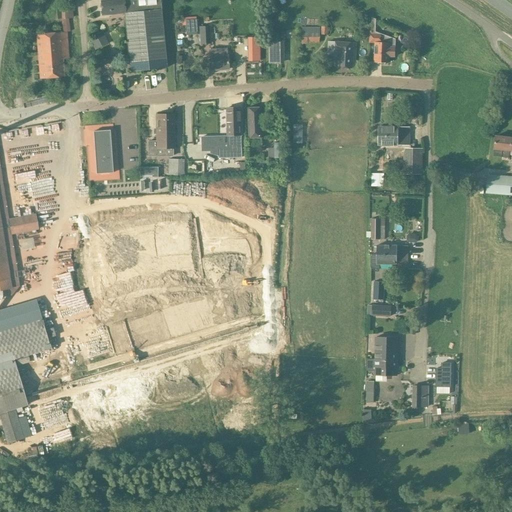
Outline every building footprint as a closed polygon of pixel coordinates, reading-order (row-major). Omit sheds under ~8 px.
[(124,13),(130,71),(165,68),(158,0),(100,0),(102,15),(124,13)] [(71,9),(58,10),(59,19),(65,19),(72,18),(71,9)] [(196,19),(185,20),(185,33),(197,32),(196,19)] [(199,27),(199,45),(210,44),(209,26),(199,27)] [(302,37),(320,38),(320,28),(302,28),(302,37)] [(374,62),(389,63),(389,57),(395,57),(395,43),(381,43),(381,34),(370,30),(369,43),(375,43),(374,62)] [(36,35),(40,78),(63,76),(62,60),(68,59),(66,32),(36,35)] [(103,33),(92,37),(97,48),(108,43),(103,33)] [(248,38),(249,61),(260,61),(259,37),(248,38)] [(356,42),(328,41),(328,56),(335,56),(335,68),(354,69),(356,42)] [(269,42),(269,64),(284,63),(283,42),(269,42)] [(210,57),(210,70),(228,69),(227,56),(227,48),(209,49),(210,57)] [(248,108),(250,147),(262,147),(262,137),(261,107),(248,108)] [(227,125),(241,125),(241,108),(227,108),(227,125)] [(147,141),(147,157),(173,157),(173,148),(174,148),(173,115),(155,115),(156,141),(147,141)] [(218,147),(218,158),(242,158),(241,136),(241,125),(227,125),(228,147),(218,147)] [(293,125),(293,144),(302,143),(302,125),(293,125)] [(378,145),(409,145),(409,127),(378,126),(378,145)] [(113,173),(109,130),(92,131),(95,174),(113,173)] [(493,156),(509,158),(510,150),(511,150),(511,144),(511,137),(495,136),(494,148),(493,156)] [(210,151),(210,137),(202,137),(202,152),(210,151)] [(404,171),(422,171),(422,152),(404,151),(404,171)] [(184,160),(168,159),(168,175),(184,176),(184,160)] [(157,167),(139,167),(139,177),(157,177),(157,167)] [(0,173),(0,296),(12,295),(18,286),(16,270),(0,173)] [(371,173),(371,186),(384,187),(384,174),(371,173)] [(511,195),(511,176),(487,174),(486,193),(511,195)] [(8,220),(11,234),(38,229),(35,214),(8,220)] [(371,239),(380,239),(380,219),(371,219),(371,239)] [(377,254),(407,254),(407,246),(397,246),(397,245),(377,245),(377,254)] [(370,269),(380,269),(380,264),(407,264),(407,254),(377,254),(377,255),(370,255),(370,269)] [(373,300),(384,300),(384,282),(374,282),(373,300)] [(371,315),(391,317),(391,306),(372,305),(371,315)] [(0,419),(7,443),(23,439),(14,409),(9,410),(9,408),(27,402),(24,395),(14,360),(50,349),(47,338),(55,336),(52,328),(45,330),(42,320),(0,331),(0,419)] [(387,360),(397,359),(397,338),(376,338),(376,357),(375,357),(375,358),(387,358),(387,360)] [(375,375),(397,375),(397,359),(387,360),(387,358),(375,358),(375,375)] [(446,390),(446,366),(438,366),(438,372),(433,372),(433,390),(446,390)] [(412,407),(422,407),(422,386),(412,385),(412,407)]
